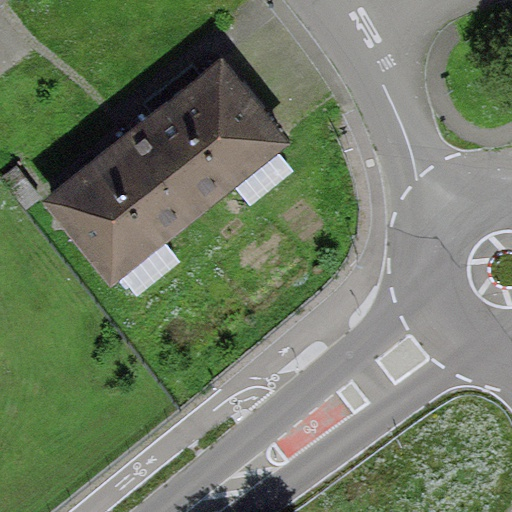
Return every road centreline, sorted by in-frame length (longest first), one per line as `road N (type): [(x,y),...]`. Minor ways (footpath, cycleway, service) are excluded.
road 1 (tertiary): [(203,511),(446,329)]
road 2 (residential): [(448,208),(421,177),(398,108),(342,9)]
road 3 (tertiary): [(448,208),(422,268),(446,329)]
